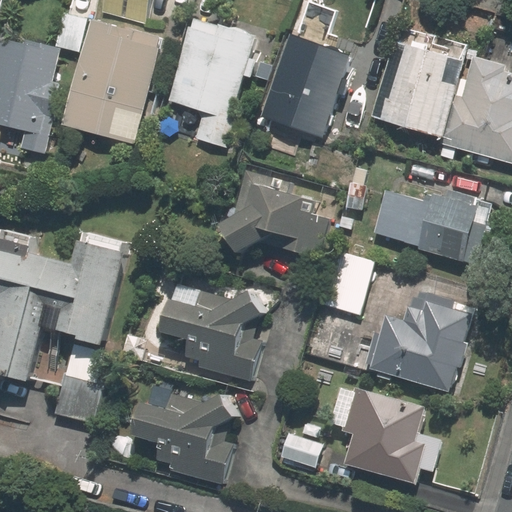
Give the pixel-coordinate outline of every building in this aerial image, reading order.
[(108,0),(105,11),(147,22),(153,0),(108,0)] [(25,147),(47,153),(66,84),(58,82),(67,47),(80,51),(88,19),(68,14),(59,45),(29,36),(27,42),(5,36),(0,54),(0,121),(29,129),(25,147)] [(146,110),(167,35),(99,16),(79,92),(84,93),(79,107),(139,123),(143,109),(146,110)] [(260,34),(224,23),(221,32),(196,25),(174,97),(205,107),(196,137),(230,147),(239,116),(235,115),(248,73),(266,77),(274,52),(256,46),(260,34)] [(294,31),(266,115),(326,135),(354,52),(294,31)] [(447,134),(445,143),(511,161),(511,71),(510,71),(511,64),(478,55),(467,95),(462,94),(472,58),(401,38),(380,115),(447,134)] [(322,257),(333,217),(316,213),(321,198),(292,190),(294,181),(250,169),(238,214),(227,220),(245,252),(265,241),(322,257)] [(356,190),(353,206),(366,209),(373,180),(360,177),(356,190)] [(436,201),(390,188),(378,232),(424,245),(423,248),(480,264),(491,225),(488,224),(493,204),(480,201),(481,197),(454,190),(452,197),(438,193),(436,201)] [(77,262),(34,251),(36,245),(7,237),(0,264),(0,289),(7,292),(0,318),(0,375),(9,378),(11,372),(33,378),(47,326),(80,334),(59,412),(97,422),(119,345),(105,342),(129,250),(84,238),(77,262)] [(338,252),(324,303),(365,315),(379,263),(338,252)] [(239,298),(180,282),(167,329),(194,337),(190,354),(205,358),(203,366),(254,380),(268,331),(261,329),(264,317),(260,316),(269,311),(256,289),(239,298)] [(456,308),(459,299),(432,291),(430,300),(417,297),(411,320),(390,313),(385,333),(378,332),(370,362),(376,364),(375,367),(452,389),(459,363),(465,364),(471,341),(467,340),(474,313),(456,308)] [(354,364),(362,336),(346,331),(338,360),(354,364)] [(412,387),(396,382),(394,392),(409,396),(412,387)] [(358,432),(350,462),(420,481),(424,467),(437,470),(445,441),(425,435),(432,407),(360,387),(348,429),(358,432)] [(207,403),(151,388),(139,434),(166,442),(161,458),(177,462),(175,469),(226,483),(236,444),(228,441),(234,419),(233,419),(239,416),(226,392),(207,403)] [(326,442),(293,432),(285,462),(318,471),(326,442)]
